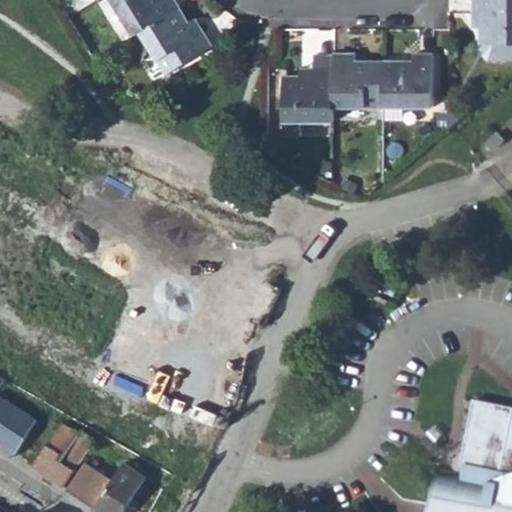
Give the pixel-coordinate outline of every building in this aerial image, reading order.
[(119,0),(139,31),(143,29),(181,5),(177,0),(119,0)] [(511,0),(474,0),(474,13),(482,13),(482,24),(482,40),(485,40),(485,51),(491,56),(500,55),(511,55),(511,0)] [(196,29),(181,5),(143,29),(167,69),(212,42),(201,25),(196,29)] [(474,13),(474,24),(482,24),(482,13),(474,13)] [(314,64),(336,65),(336,49),(314,49),(314,64)] [(358,49),(336,49),(336,65),(335,101),(386,100),(386,57),(358,57),(358,49)] [(416,57),(386,57),(386,100),(437,101),(436,49),(416,49),(416,57)] [(304,117),(335,117),(335,101),(336,65),(314,64),(314,72),(285,72),(285,132),(304,132),(304,117)] [(460,96),(451,96),(451,128),(475,108),(472,104),(461,104),(460,96)] [(0,131),(0,173),(269,311),(281,288),(275,285),(297,242),(257,221),(252,231),(90,147),(78,171),(0,131)] [(507,141),(498,132),(488,140),(497,149),(507,141)] [(325,167),(334,167),(334,156),(326,155),(325,167)] [(0,218),(0,295),(223,411),(254,351),(0,218)] [(390,307),(400,288),(382,276),(371,296),(375,298),(373,302),(384,308),(386,305),(390,307)] [(171,511),(182,511),(215,452),(0,338),(0,372),(174,465),(154,503),(171,511)] [(52,404),(28,390),(24,388),(14,405),(39,421),(44,413),(47,415),(50,410),(54,413),(57,407),(52,404)] [(0,445),(16,457),(29,436),(39,421),(14,405),(0,395),(0,445)] [(511,511),(511,406),(474,399),(461,461),(465,462),(488,466),(486,481),(462,476),(438,471),(429,511),(511,511)] [(58,430),(46,447),(34,468),(64,489),(96,440),(83,432),(76,442),(58,430)] [(98,446),(121,460),(129,448),(122,444),(105,434),(98,446)] [(46,447),(29,436),(16,457),(34,468),(46,447)] [(462,476),(486,481),(488,466),(465,462),(462,476)] [(113,483),(86,464),(68,491),(99,511),(124,511),(133,498),(145,478),(124,465),(113,483)]
